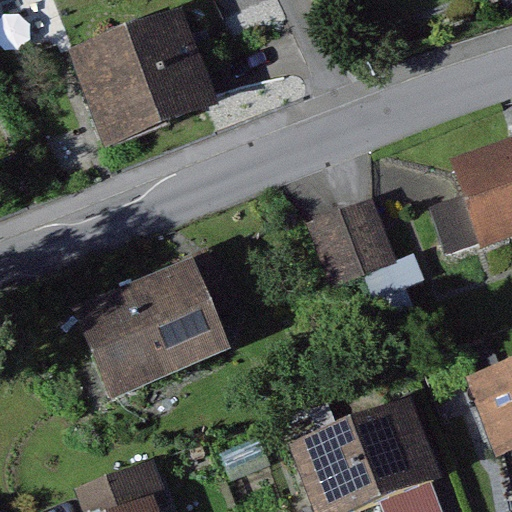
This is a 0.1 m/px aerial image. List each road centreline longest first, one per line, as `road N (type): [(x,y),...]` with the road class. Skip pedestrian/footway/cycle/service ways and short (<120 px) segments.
road 1 (residential): [(0,272),(355,124)]
road 2 (residential): [(355,124),(511,75)]
road 3 (residential): [(355,124),(297,0)]
